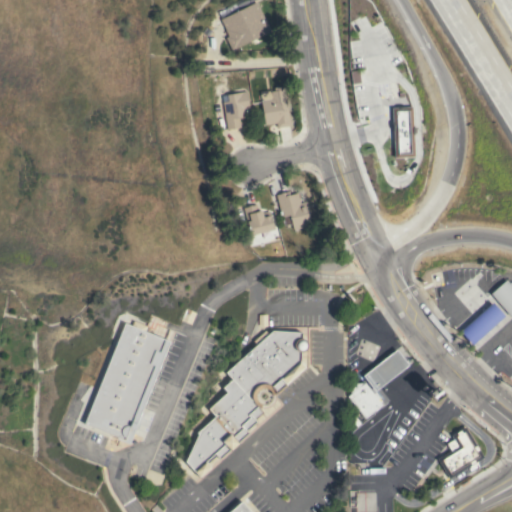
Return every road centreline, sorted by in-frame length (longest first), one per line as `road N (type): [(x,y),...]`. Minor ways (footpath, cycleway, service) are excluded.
road 1 (motorway): [(452,104),(453,167),(439,198),(416,226),(372,251)]
road 2 (secondary): [(329,147),(302,0)]
road 3 (secondary): [(486,400),(396,294)]
road 4 (motorway): [(381,269),(419,244),(478,234),(511,240)]
road 5 (secondary): [(396,294),(337,173)]
road 6 (motorway): [(447,0),(511,105)]
